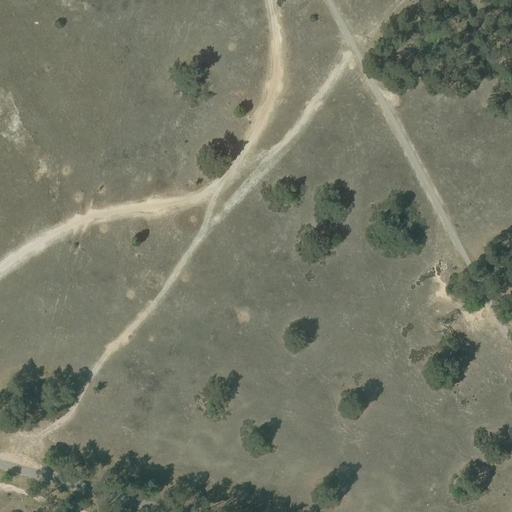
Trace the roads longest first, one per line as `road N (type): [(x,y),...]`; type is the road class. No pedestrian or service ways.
road 1 (unknown): [(0,266),(71,224),(213,192),(268,107),(273,0)]
road 2 (unclassified): [(165,511),(0,465)]
